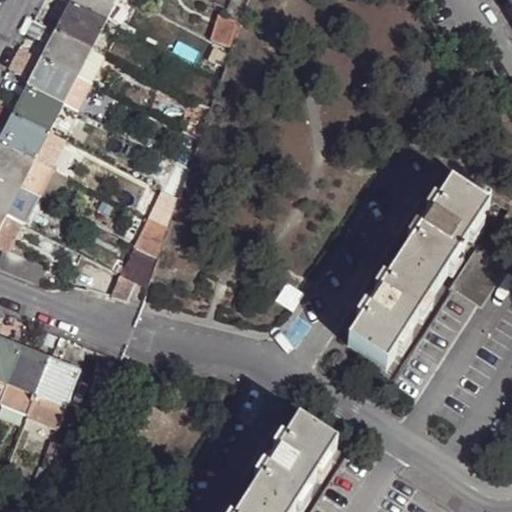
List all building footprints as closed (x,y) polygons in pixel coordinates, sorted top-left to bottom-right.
[(73,0),(69,9),(106,28),(120,0),(73,0)] [(240,26),(249,0),(233,0),(226,19),(240,26)] [(92,55),(106,28),(69,9),(56,36),(92,55)] [(230,56),(240,26),(226,19),(224,18),(211,47),(230,56)] [(49,49),(56,36),(34,25),(27,39),(49,49)] [(49,49),(40,66),(77,85),(92,55),(56,36),(49,49)] [(77,85),(92,94),(106,62),(92,55),(77,85)] [(77,85),(40,66),(27,93),(63,112),(77,85)] [(77,121),(92,94),(77,85),(63,112),(77,121)] [(63,112),(27,93),(12,122),(49,140),(63,112)] [(199,136),(208,115),(196,109),(188,131),(199,136)] [(49,140),(12,122),(0,146),(0,148),(36,168),(49,140)] [(63,149),(49,140),(36,168),(50,176),(63,149)] [(36,168),(0,148),(0,182),(22,194),(36,168)] [(53,177),(50,176),(36,168),(22,194),(34,202),(40,204),(53,177)] [(51,209),(64,182),(53,177),(40,204),(51,209)] [(22,194),(0,182),(0,218),(7,222),(22,194)] [(380,298),(369,315),(349,347),(388,372),(491,212),(452,186),(431,219),(421,235),(380,298)] [(34,202),(22,194),(7,222),(20,229),(34,202)] [(164,233),(174,205),(156,196),(145,221),(159,230),(164,233)] [(421,235),(431,219),(424,215),(414,231),(421,235)] [(154,263),(164,233),(159,230),(145,221),(132,252),(145,258),(154,263)] [(23,231),(20,229),(7,222),(0,236),(0,250),(10,255),(23,231)] [(509,270),(478,250),(452,291),(483,311),(509,270)] [(143,292),(154,263),(145,258),(132,252),(119,279),(131,285),(143,292)] [(90,281),(97,269),(85,262),(78,274),(90,281)] [(285,305),(294,292),(279,282),(271,297),(285,305)] [(143,292),(131,285),(121,310),(135,315),(143,292)] [(363,311),(369,315),(380,298),(375,294),(363,311)] [(0,402),(22,352),(0,342),(0,402)] [(0,416),(23,425),(50,363),(22,352),(0,402),(0,416)] [(82,376),(50,363),(23,425),(56,439),(82,376)] [(268,472),(242,511),(298,511),(338,449),(299,424),(279,455),(268,472)] [(50,476),(69,454),(54,447),(43,473),(50,476)] [(263,469),(268,472),(279,455),(273,452),(263,469)]
